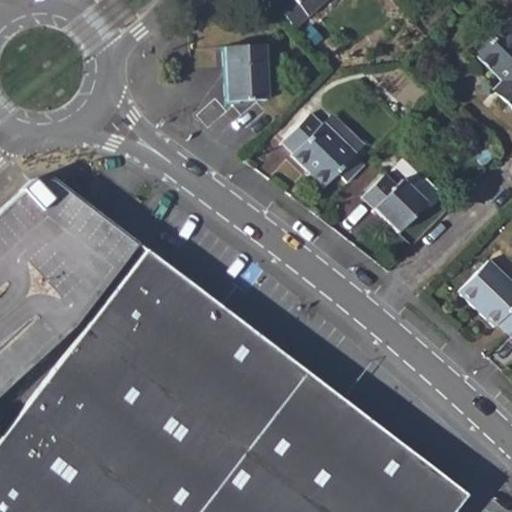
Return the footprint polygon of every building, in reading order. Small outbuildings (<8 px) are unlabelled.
[(279,0),(272,6),(292,29),(323,0),(279,0)] [(506,85),(497,95),(511,109),(511,16),(474,55),(500,79),(506,85)] [(303,32),(314,45),(320,39),(309,26),(303,32)] [(263,45),(222,47),(225,103),(266,101),(263,45)] [(491,89),(497,95),(506,85),(500,79),(491,89)] [(322,189),(336,174),(345,184),(361,166),(352,156),(353,155),(320,123),(318,124),(308,113),(279,142),(291,153),(289,155),(322,189)] [(320,123),(353,155),(363,146),(329,114),(320,123)] [(479,144),(470,154),(483,167),(493,157),(479,144)] [(383,174),(360,197),(396,233),(425,204),(399,180),(393,184),(383,174)] [(120,234),(48,178),(29,180),(0,206),(0,390),(70,327),(134,244),(120,234)] [(0,511),(444,511),(459,494),(142,250),(0,435),(0,511)] [(492,327),(495,324),(506,334),(511,328),(511,285),(487,261),(456,292),(492,327)]
